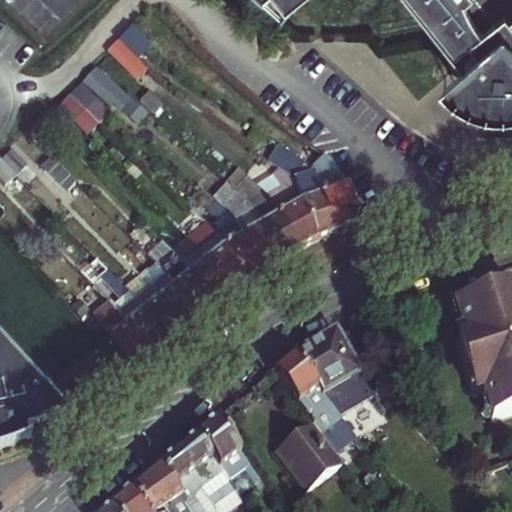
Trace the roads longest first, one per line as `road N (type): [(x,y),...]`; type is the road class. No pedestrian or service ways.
road 1 (primary): [(298,312),(159,394),(18,511)]
road 2 (primary): [(62,511),(298,312)]
road 3 (primary): [(298,312),(511,230)]
